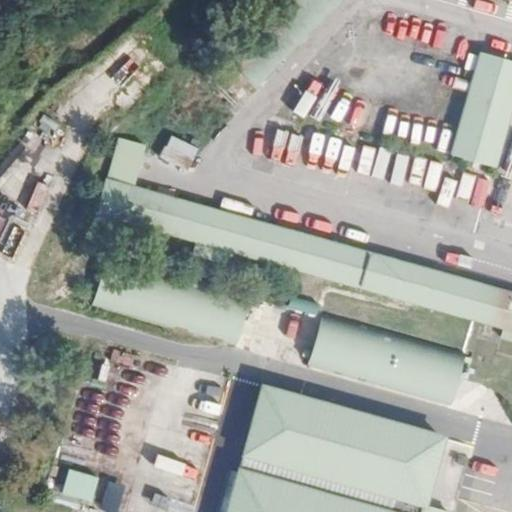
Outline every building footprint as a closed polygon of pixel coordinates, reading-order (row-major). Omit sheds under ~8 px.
[(258,88),(341,0),(281,0),(233,51),(252,69),(245,76),(258,88)] [(493,170),(511,105),(511,63),(481,54),(451,158),(493,170)] [(194,158),(203,138),(169,123),(160,143),(194,158)] [(511,295),(134,188),(145,146),(120,139),(108,181),(103,180),(94,213),(196,242),(193,255),(223,264),(226,251),(511,332),(511,295)] [(235,346),(250,293),(106,253),(91,307),(235,346)] [(290,298),(287,307),(313,314),(316,305),(290,298)] [(465,353),(321,314),(306,366),(450,405),(465,353)] [(438,511),(423,508),(443,439),(261,388),(236,477),(226,511),(438,511)] [(66,469),(59,495),(89,503),(96,477),(66,469)] [(226,511),(236,477),(226,474),(214,511),(226,511)]
